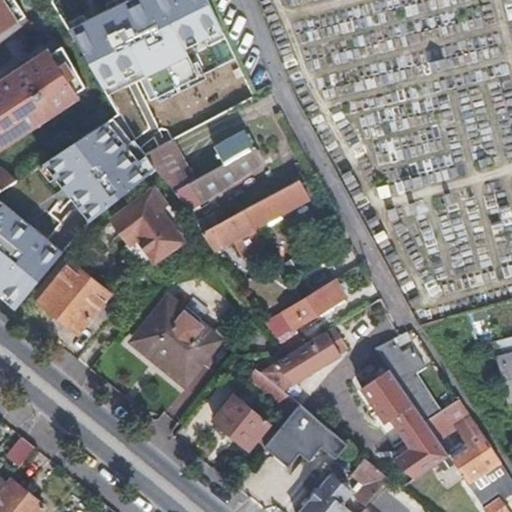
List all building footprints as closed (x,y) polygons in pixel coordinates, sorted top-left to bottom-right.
[(19,0),(0,0),(0,36),(31,16),(19,0)] [(74,30),(74,31),(81,26),(69,5),(60,11),(74,30)] [(178,29),(172,31),(177,41),(182,40),(189,54),(221,38),(211,17),(182,32),(178,29)] [(139,72),(166,63),(161,48),(134,57),(139,72)] [(0,189),(3,188),(18,177),(5,167),(0,170),(0,147),(81,93),(73,81),(79,77),(68,61),(62,66),(52,50),(0,85),(0,189)] [(110,158),(138,140),(136,136),(118,109),(91,128),(110,158)] [(157,167),(186,210),(263,161),(255,146),(196,177),(171,142),(147,153),(157,167)] [(0,189),(0,250),(20,267),(38,245),(78,197),(36,165),(18,177),(3,188),(0,189)] [(200,231),(207,241),(213,248),(275,213),(278,218),(294,209),(292,204),(310,193),(301,177),(286,184),(200,231)] [(155,186),(113,217),(112,220),(131,243),(139,237),(156,259),(184,239),(162,210),(169,205),(155,186)] [(20,267),(39,282),(57,259),(38,245),(20,267)] [(72,261),(41,299),(80,331),(112,291),(72,261)] [(322,285),(264,320),(277,337),(289,330),(333,303),(322,285)] [(219,341),(170,301),(135,343),(184,383),(219,341)] [(417,350),(424,345),(421,341),(413,328),(400,335),(396,338),(409,355),(417,350)] [(289,354),(301,346),(289,330),(277,337),(289,354)] [(426,421),(444,409),(418,370),(428,365),(417,350),(409,355),(396,338),(378,348),(392,370),(426,421)] [(511,352),(497,356),(511,406),(511,405),(511,352)] [(294,361),(275,384),(283,390),(299,403),(312,387),(313,386),(294,361)] [(275,384),(255,368),(248,376),(293,411),(299,403),(283,390),(275,384)] [(418,476),(449,454),(439,440),(426,421),(392,370),(366,387),(389,421),(395,418),(415,447),(398,459),(418,476)] [(453,403),(459,399),(451,387),(444,391),(453,403)] [(269,423),(233,396),(214,419),(250,446),(269,423)] [(467,481),(499,460),(490,446),(459,399),(453,403),(444,409),(426,421),(439,440),(459,428),(473,449),(468,452),(462,446),(449,454),(458,468),(467,481)] [(293,411),(265,447),(292,467),(302,453),(312,459),(324,443),(339,455),(350,442),(299,403),(293,411)] [(36,447),(23,437),(7,455),(19,466),(36,447)] [(386,470),(364,453),(352,471),(365,481),(356,493),(368,502),(390,474),(386,470)] [(498,495),(511,486),(511,479),(499,460),(467,481),(473,491),(483,505),(498,495)] [(473,491),(467,481),(458,468),(436,483),(460,500),(473,491)] [(300,511),(357,511),(342,502),(352,490),(329,473),(300,511)] [(39,511),(46,506),(11,475),(8,479),(0,487),(0,511),(39,511)] [(504,511),(509,510),(498,495),(483,505),(487,511),(504,511)]
